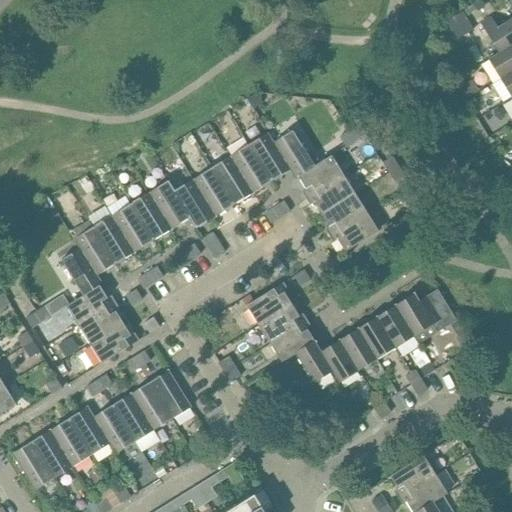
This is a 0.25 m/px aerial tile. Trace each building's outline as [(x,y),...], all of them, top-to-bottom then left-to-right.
[(476,10),(473,6),(464,11),(468,16),(476,10)] [(499,53),(511,45),(511,19),(497,29),(490,18),(480,24),(499,53)] [(511,70),(511,45),(499,53),(488,60),(499,79),(511,70)] [(511,70),(499,79),(511,97),(511,96),(511,70)] [(469,83),(461,87),(467,97),(474,92),(469,83)] [(246,100),(252,109),(262,103),(256,93),(246,100)] [(358,125),(349,131),(339,137),(345,147),(365,135),(358,125)] [(292,131),(273,143),(289,170),(295,180),(298,178),(314,167),(292,131)] [(248,145),(271,182),(289,170),(273,143),(267,133),(248,145)] [(252,193),(271,182),(248,145),(230,157),(252,193)] [(302,191),(306,198),(342,175),(331,156),(314,167),(298,178),(305,189),(302,191)] [(382,163),(388,172),(398,166),(392,156),(382,163)] [(211,168),(234,205),(252,193),(230,157),(211,168)] [(398,166),(388,172),(394,182),(404,176),(398,166)] [(215,216),(234,205),(211,168),(192,180),(215,216)] [(354,194),(351,189),(342,175),(306,198),(310,204),(313,202),(321,214),(354,194)] [(215,216),(192,180),(174,191),(189,218),(196,228),(215,216)] [(171,229),(189,218),(174,191),(168,181),(149,193),(171,229)] [(149,193),(130,204),(153,241),(171,229),(149,193)] [(325,228),(330,236),(366,213),(354,194),(321,214),(328,226),(325,228)] [(422,204),(415,194),(405,200),(412,210),(422,204)] [(47,197),(37,203),(43,212),(52,205),(47,197)] [(270,224),(290,211),(283,201),(264,214),(270,224)] [(111,216),(134,253),(153,241),(130,204),(111,216)] [(43,212),(43,213),(49,221),(58,215),(52,205),(43,212)] [(345,252),(378,231),(366,213),(330,236),(334,242),(337,240),(345,252)] [(115,264),(134,253),(111,216),(92,228),(115,264)] [(97,276),(115,265),(115,264),(92,228),(88,221),(69,232),(79,249),(97,276)] [(224,252),(212,233),(202,239),(214,258),(224,252)] [(180,266),(200,254),(194,244),(174,256),(180,266)] [(79,249),(61,260),(83,296),(102,284),(97,276),(79,249)] [(143,289),(163,277),(157,267),(137,279),(143,289)] [(304,270),(294,276),(300,286),(310,279),(304,270)] [(246,306),(258,325),(291,304),(284,292),(287,290),(282,283),(246,306)] [(78,326),(114,303),(110,297),(107,299),(100,287),(103,285),(102,284),(83,296),(66,306),(78,326)] [(414,294),(395,305),(414,336),(432,325),(437,332),(456,320),(437,289),(419,300),(414,294)] [(136,290),(126,296),(132,306),(142,300),(136,290)] [(0,295),(0,309),(9,304),(3,294),(0,295)] [(114,303),(78,326),(89,344),(123,324),(115,312),(118,310),(114,303)] [(269,344),(306,321),(302,314),(299,316),(291,304),(258,325),(269,344)] [(414,336),(395,305),(376,317),(395,348),(414,336)] [(35,312),(26,318),(32,328),(51,315),(47,308),(45,306),(35,312)] [(159,327),(153,317),(143,324),(150,334),(159,327)] [(376,317),(358,329),(377,359),(395,348),(376,317)] [(310,327),(306,321),(269,344),(281,363),(295,354),(315,342),(307,329),(310,327)] [(130,336),(123,324),(89,344),(101,364),(138,341),(133,334),(130,336)] [(339,340),(351,360),(358,371),(377,359),(358,329),(339,340)] [(27,332),(17,338),(23,348),(33,342),(27,332)] [(338,341),(321,352),(320,352),(332,372),(339,383),(358,371),(351,360),(339,340),(338,341)] [(33,342),(23,348),(29,358),(39,351),(33,342)] [(303,390),(332,372),(320,352),(321,352),(315,342),(295,354),(307,374),(297,380),(303,390)] [(133,357),(140,367),(150,361),(144,351),(133,357)] [(133,357),(124,363),(130,373),(140,367),(133,357)] [(224,373),(234,366),(228,357),(218,363),(224,373)] [(240,376),(234,366),(224,373),(230,382),(240,376)] [(415,370),(411,372),(405,376),(411,386),(421,380),(415,370)] [(172,419),(191,407),(169,371),(149,383),(172,419)] [(96,381),(102,390),(112,385),(106,375),(96,381)] [(62,388),(55,378),(46,384),(52,394),(62,388)] [(427,389),(421,380),(411,386),(417,395),(427,389)] [(96,381),(86,387),(92,397),(102,390),(96,381)] [(131,394),(153,431),(172,419),(149,383),(131,394)] [(4,386),(0,388),(0,414),(16,405),(4,386)] [(368,399),(374,409),(384,403),(378,393),(368,399)] [(112,406),(135,442),(153,431),(131,394),(112,406)] [(390,412),(384,403),(374,409),(380,419),(390,412)] [(135,442),(112,406),(94,418),(109,444),(116,454),(135,442)] [(68,419),(91,456),(109,444),(94,418),(87,407),(68,419)] [(50,431),(73,467),(91,456),(68,419),(50,431)] [(31,443),(54,479),(73,467),(50,431),(31,443)] [(201,442),(191,448),(196,457),(207,450),(201,442)] [(54,479),(31,443),(5,459),(21,484),(28,480),(35,491),(54,479)] [(422,455),(389,476),(397,489),(394,491),(399,497),(435,474),(422,455)] [(223,470),(215,475),(219,482),(228,477),(223,470)] [(435,474),(399,497),(403,504),(406,502),(412,511),(416,511),(433,502),(447,493),(435,474)] [(215,475),(207,480),(211,487),(219,482),(215,475)] [(121,503),(131,497),(124,487),(115,493),(121,503)] [(254,495),(235,507),(237,511),(266,511),(274,507),(263,489),(254,495)] [(183,505),(191,500),(186,493),(178,498),(183,505)] [(371,501),(377,511),(387,505),(381,495),(371,501)] [(178,498),(170,503),(175,510),(183,505),(178,498)] [(100,511),(106,511),(112,509),(106,499),(96,505),(100,511)] [(438,511),(433,502),(416,511),(438,511)]
